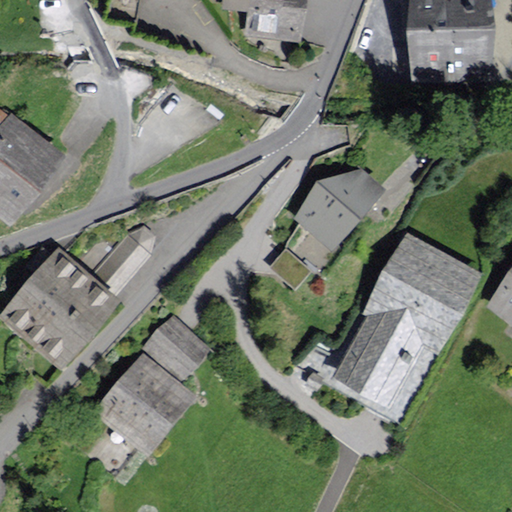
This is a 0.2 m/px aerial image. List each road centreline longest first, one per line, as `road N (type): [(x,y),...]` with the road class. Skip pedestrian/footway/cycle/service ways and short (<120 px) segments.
road 1 (residential): [(291,137),(0,452)]
road 2 (residential): [(0,250),(291,137)]
road 3 (residential): [(291,137),(324,95),(358,0)]
